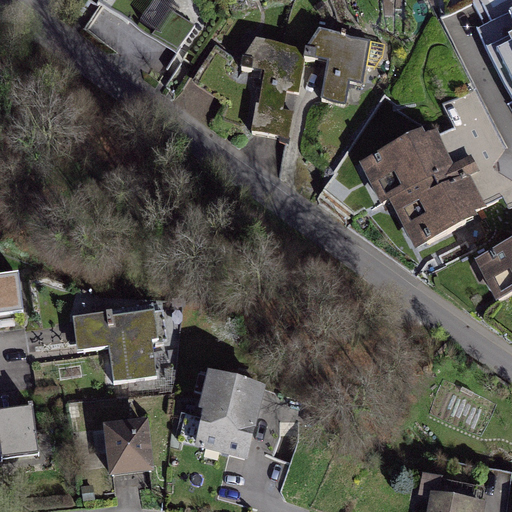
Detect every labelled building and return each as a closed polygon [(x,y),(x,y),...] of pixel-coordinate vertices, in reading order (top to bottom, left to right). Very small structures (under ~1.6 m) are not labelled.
[(152,0),(141,14),(181,45),(200,21),(173,0),(152,0)] [(137,65),(152,46),(103,10),(88,30),(137,65)] [(364,90),(374,49),(321,38),(308,65),(331,69),(323,105),(348,110),(353,88),(364,90)] [(286,117),(290,97),(300,99),(308,56),(259,46),(243,71),(265,76),(253,138),(289,145),(295,119),(286,117)] [(416,258),(488,221),(461,169),(454,173),(435,136),(363,172),(386,218),(394,214),(416,258)] [(500,303),(511,296),(511,245),(478,264),(500,303)] [(0,319),(25,316),(20,279),(0,281),(0,319)] [(110,351),(114,386),(160,380),(152,313),(113,318),(112,314),(74,319),(79,355),(110,351)] [(247,461),(263,387),(204,375),(189,450),(247,461)] [(33,412),(0,415),(0,459),(1,464),(39,459),(33,412)] [(150,421),(104,427),(110,479),(156,474),(150,421)] [(483,511),(485,504),(431,495),(428,511),(483,511)]
